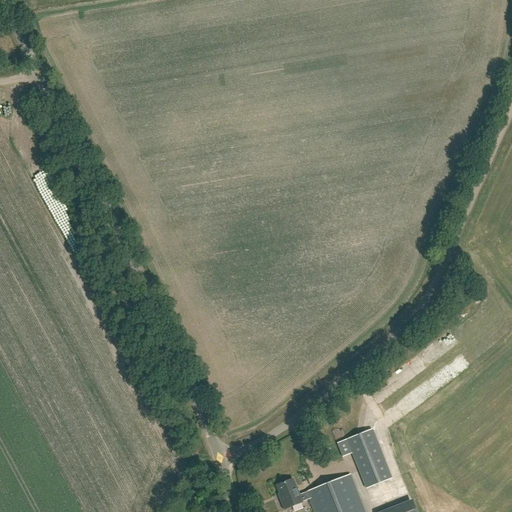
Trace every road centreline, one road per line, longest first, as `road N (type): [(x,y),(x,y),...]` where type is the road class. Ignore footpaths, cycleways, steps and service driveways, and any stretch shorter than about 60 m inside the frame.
road 1 (tertiary): [(220,458),(273,434),(410,321),(511,109)]
road 2 (tertiary): [(220,458),(155,302),(38,72)]
